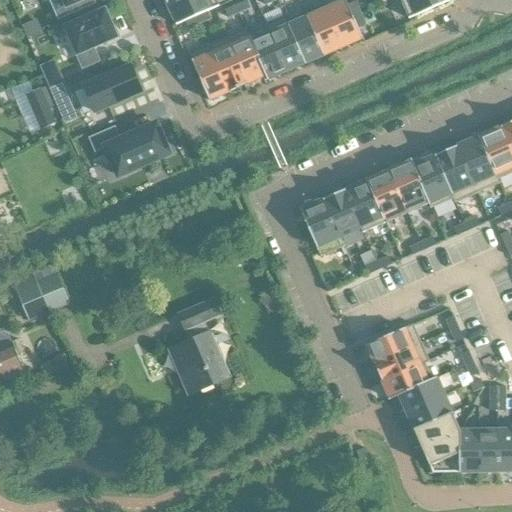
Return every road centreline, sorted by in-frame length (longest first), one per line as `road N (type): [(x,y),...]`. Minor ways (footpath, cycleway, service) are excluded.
road 1 (residential): [(356,399),(279,218),(279,199),(294,184),(511,89)]
road 2 (residential): [(135,0),(199,134),(466,23),(486,5)]
